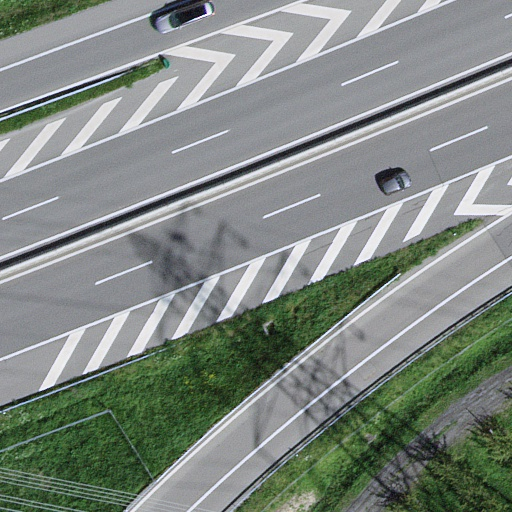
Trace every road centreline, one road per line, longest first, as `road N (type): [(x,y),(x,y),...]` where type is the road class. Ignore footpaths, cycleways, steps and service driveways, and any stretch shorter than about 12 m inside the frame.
road 1 (motorway): [(0,323),(511,119)]
road 2 (motorway): [(511,11),(0,214)]
road 3 (motorway): [(169,511),(348,356),(511,241)]
road 4 (motorway): [(232,0),(0,85)]
road 5 (track): [(511,384),(359,511)]
